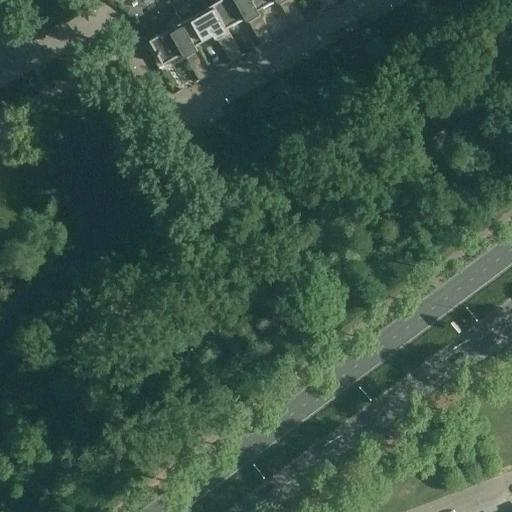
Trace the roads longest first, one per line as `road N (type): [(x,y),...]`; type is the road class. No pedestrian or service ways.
road 1 (residential): [(11,71),(112,25),(132,34),(170,109),(187,108),(379,0)]
road 2 (secondary): [(511,256),(175,511)]
road 3 (secondary): [(261,511),(511,326)]
